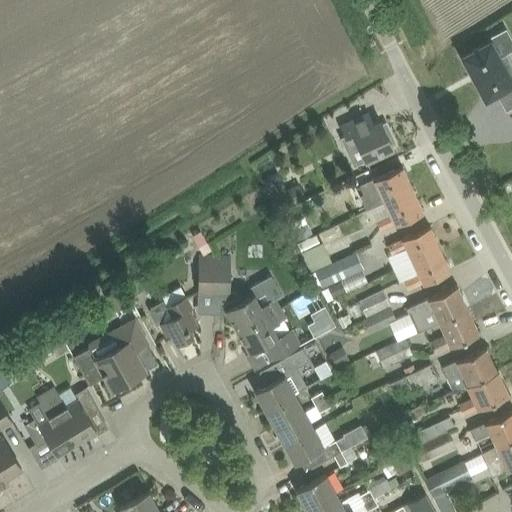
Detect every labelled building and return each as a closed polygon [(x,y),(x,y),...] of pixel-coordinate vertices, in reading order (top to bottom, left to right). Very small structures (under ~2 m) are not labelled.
[(491,39),(462,55),(486,98),(496,92),(506,109),(511,106),(511,62),(507,52),(500,56),(491,39)] [(382,122),(381,119),(374,123),(369,112),(341,125),(345,134),(340,136),(347,150),(359,145),(366,159),(394,146),(393,145),(392,143),(395,142),(390,132),(387,133),(382,122)] [(412,187),(402,165),(384,173),(360,184),(364,193),(378,187),(384,200),(386,199),(412,187)] [(280,209),(306,197),(299,182),(287,189),(277,170),(263,177),(273,196),(280,209)] [(412,187),(386,199),(393,213),(377,220),(381,229),(423,209),(412,187)] [(440,246),(430,224),(387,243),(392,253),(407,246),(413,259),(440,246)] [(311,236),(304,240),(298,242),(303,253),(322,244),(316,233),(311,236)] [(404,280),(408,288),(450,269),(440,246),(413,259),(420,273),(404,280)] [(363,268),(355,251),(314,270),(321,287),(363,268)] [(200,291),(215,290),(216,276),(216,262),(199,263),(200,291)] [(231,290),(231,276),(231,262),(230,262),(216,262),(216,276),(215,290),(231,290)] [(226,308),(237,328),(280,305),(275,297),(282,293),(271,274),(249,286),(253,293),(226,308)] [(139,276),(129,282),(134,293),(140,290),(142,282),(139,276)] [(347,290),(341,279),(327,286),(328,287),(332,297),(347,290)] [(469,308),(457,283),(413,304),(407,307),(418,330),(439,320),(440,321),(469,308)] [(128,303),(120,288),(105,296),(114,311),(128,303)] [(364,321),(391,308),(382,288),(358,300),(366,316),(362,318),(364,321)] [(192,305),(186,294),(167,304),(164,298),(151,306),(150,311),(157,323),(160,321),(167,334),(171,332),(177,343),(194,334),(190,327),(198,323),(189,307),(192,305)] [(272,359),(300,343),(291,327),(289,328),(283,318),(286,316),(280,305),(237,328),(250,351),(264,343),(272,359)] [(396,319),(391,308),(364,321),(369,332),(396,319)] [(469,308),(440,321),(446,335),(431,342),(435,350),(436,351),(461,339),(479,330),(474,320),(469,308)] [(88,343),(95,357),(113,388),(147,369),(135,349),(148,341),(135,317),(88,343)] [(53,324),(43,330),(57,353),(67,347),(53,324)] [(412,353),(404,336),(375,350),(383,366),(412,353)] [(26,354),(33,365),(47,356),(41,345),(26,354)] [(341,345),(329,352),(337,366),(349,359),(341,345)] [(452,390),(468,383),(497,369),(486,345),(442,365),(441,366),(452,390)] [(266,383),(255,389),(265,408),(295,391),(307,384),(297,366),(307,360),(308,355),(303,346),(260,370),(267,383),(266,383)] [(325,359),(318,363),(316,369),(321,377),(332,371),(330,368),(325,359)] [(0,386),(12,379),(0,360),(0,386)] [(431,363),(388,383),(394,396),(437,376),(431,363)] [(459,403),(463,413),(507,392),(497,369),(468,383),(474,396),(459,403)] [(77,440),(97,427),(88,414),(98,408),(99,408),(88,391),(86,386),(75,393),(78,397),(66,404),(59,392),(59,393),(51,397),(77,440)] [(56,452),(77,440),(51,397),(46,389),(36,395),(40,400),(29,407),(35,417),(25,424),(38,445),(48,439),(56,452)] [(311,396),(315,403),(326,397),(322,390),(311,396)] [(305,409),(295,391),(265,408),(275,425),(305,409)] [(330,404),(326,397),(315,403),(319,411),(330,404)] [(0,479),(22,467),(2,435),(1,436),(0,434),(0,425),(12,419),(1,399),(0,399),(0,479)] [(511,437),(511,407),(470,428),(475,438),(490,431),(496,445),(511,437)] [(315,427),(305,409),(275,425),(285,444),(315,427)] [(414,445),(448,429),(455,425),(450,415),(405,437),(410,447),(414,445)] [(335,439),(342,450),(352,444),(368,436),(367,435),(362,425),(344,434),(335,439)] [(295,462),(325,445),(315,427),(285,444),(295,462)] [(455,444),(448,429),(414,445),(422,460),(455,444)] [(511,437),(496,445),(481,452),(492,475),(511,465),(511,437)] [(328,443),(334,454),(342,450),(335,439),(328,443)] [(358,455),(352,444),(342,450),(348,461),(358,455)] [(348,461),(342,450),(334,454),(340,465),(348,461)] [(471,476),(463,460),(425,479),(433,495),(471,476)] [(337,491),(326,472),(296,488),(307,508),(337,491)] [(358,494),(363,502),(374,496),(369,488),(358,494)] [(119,505),(122,511),(150,511),(159,507),(149,489),(119,505)] [(347,510),(337,491),(307,508),(309,511),(345,511),(353,508),(352,507),(347,510)] [(392,511),(406,511),(413,509),(428,501),(424,493),(392,510),(392,511)] [(378,503),(374,496),(363,502),(367,509),(378,503)]
